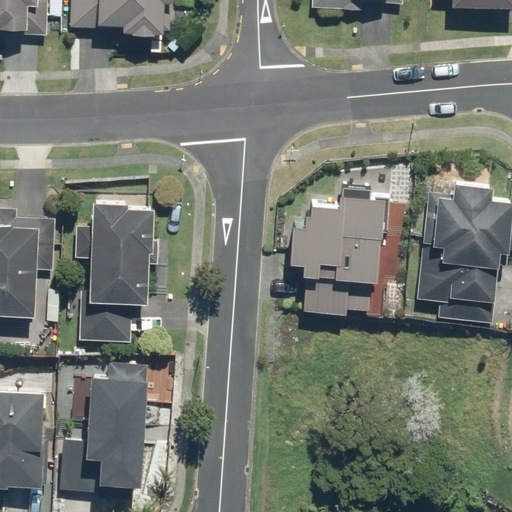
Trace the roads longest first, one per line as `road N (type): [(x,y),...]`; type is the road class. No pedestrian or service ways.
road 1 (residential): [(223,511),(254,100)]
road 2 (residential): [(254,100),(511,84)]
road 3 (residential): [(0,117),(254,100)]
